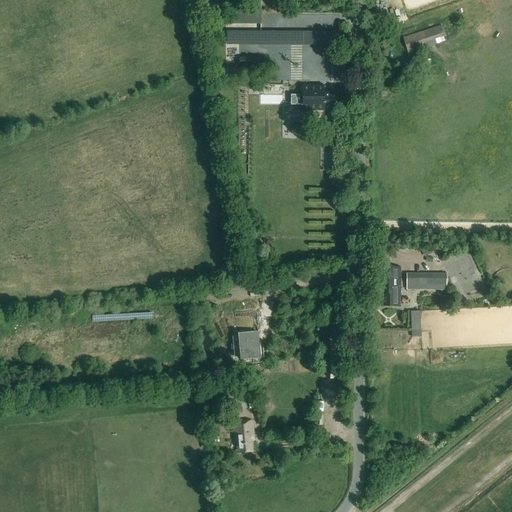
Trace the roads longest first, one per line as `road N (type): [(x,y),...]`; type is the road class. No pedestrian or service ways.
road 1 (tertiary): [(342,511),(356,483),(358,439),(360,0)]
road 2 (track): [(368,511),(511,398)]
road 3 (track): [(336,439),(337,281)]
road 4 (track): [(359,223),(511,230)]
